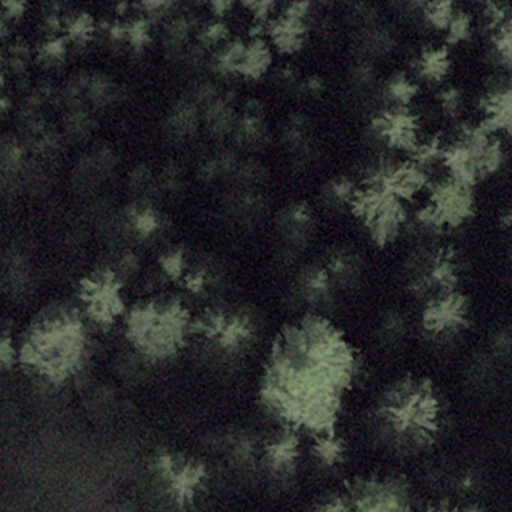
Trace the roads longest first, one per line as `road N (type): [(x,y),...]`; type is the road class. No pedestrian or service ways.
road 1 (track): [(119,511),(239,394),(511,201)]
road 2 (track): [(511,471),(331,511)]
